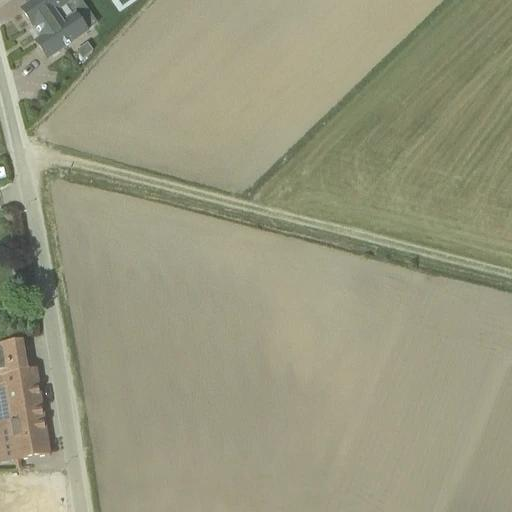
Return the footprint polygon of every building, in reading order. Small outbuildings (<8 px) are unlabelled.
[(67,5),(74,0),(41,0),(23,13),(33,29),(36,27),(45,40),(37,46),(48,61),(87,34),(86,33),(67,5)] [(76,54),(81,61),(92,54),(87,46),(76,54)] [(23,345),(0,349),(0,388),(6,387),(7,393),(38,388),(36,372),(28,374),(23,345)] [(0,434),(11,433),(16,461),(49,456),(38,388),(7,393),(6,387),(0,388),(0,434)] [(48,511),(48,509),(35,511),(31,489),(0,494),(2,504),(0,504),(0,511),(48,511)]
